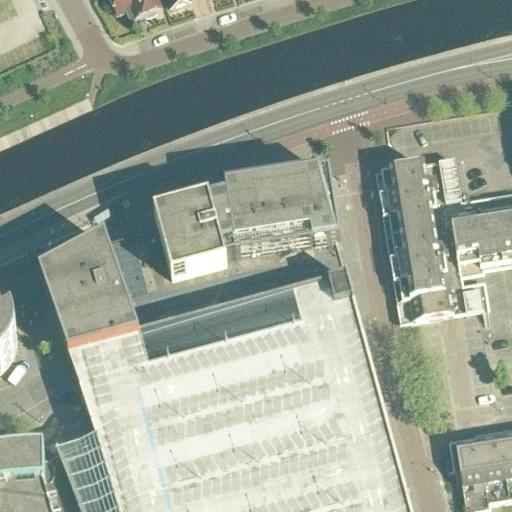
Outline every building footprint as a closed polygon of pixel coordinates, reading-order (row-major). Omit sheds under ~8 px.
[(103,0),(106,8),(110,6),(116,22),(127,18),(131,28),(137,25),(133,17),(133,0),(103,0)] [(133,0),(133,17),(137,25),(144,23),(144,24),(146,24),(149,24),(156,21),(158,19),(159,18),(154,6),(157,4),(155,0),(133,0)] [(167,0),(172,15),(189,10),(185,0),(160,0),(161,2),(167,0)] [(48,48),(58,69),(80,59),(70,38),(48,48)] [(454,169),(439,171),(445,212),(461,209),(454,169)] [(389,201),(380,203),(384,226),(392,225),(399,265),(390,267),(394,290),(403,289),(406,308),(405,309),(405,310),(411,309),(415,329),(413,329),(413,331),(452,325),(454,324),(450,301),(449,301),(444,302),(441,283),(439,266),(444,265),(443,260),(438,261),(438,259),(437,253),(431,219),(428,202),(433,201),(433,196),(428,197),(427,189),(424,174),(384,180),(384,182),(385,182),(389,201)] [(347,290),(337,253),(341,252),(329,183),(224,199),(226,208),(209,213),(209,211),(154,225),(105,250),(40,285),(47,306),(51,318),(58,337),(66,362),(68,367),(347,290)] [(466,230),(451,232),(458,272),(459,272),(459,270),(479,267),(480,276),(511,271),(511,217),(506,218),(502,219),(503,224),(479,228),(479,223),(474,224),(475,228),(466,230)] [(45,472),(44,465),(32,466),(30,465),(28,465),(25,464),(22,464),(20,465),(16,466),(13,468),(0,470),(0,511),(408,511),(361,341),(347,290),(68,367),(74,385),(80,401),(80,402),(89,427),(97,453),(78,462),(62,468),(60,461),(58,462),(59,464),(48,473),(46,472),(45,472)] [(479,300),(463,302),(466,322),(482,320),(479,300)] [(0,383),(3,381),(6,378),(11,372),(12,369),(14,366),(15,362),(16,359),(17,356),(17,352),(17,349),(17,345),(16,342),(13,336),(4,340),(0,326),(0,383)] [(451,466),(445,467),(447,480),(453,479),(455,479),(459,478),(462,492),(464,503),(465,511),(489,511),(507,509),(511,508),(511,446),(456,455),(456,458),(457,462),(457,465),(451,466)]
